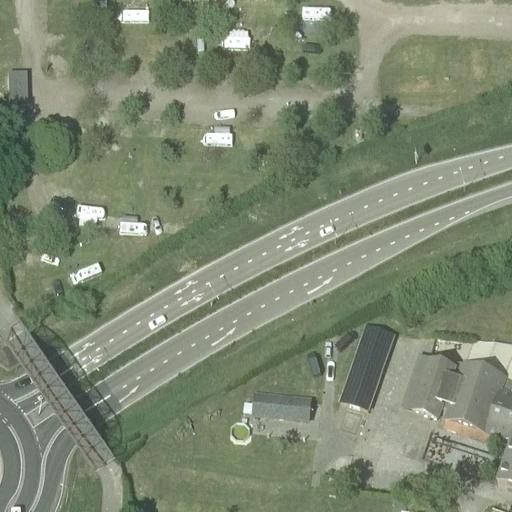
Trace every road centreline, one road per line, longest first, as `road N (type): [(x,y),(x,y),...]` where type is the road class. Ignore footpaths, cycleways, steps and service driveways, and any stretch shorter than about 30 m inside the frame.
road 1 (primary): [(511,156),(313,231),(60,373)]
road 2 (primary): [(93,406),(265,304),(380,246),(511,194)]
road 3 (primary): [(43,511),(58,451),(93,406)]
